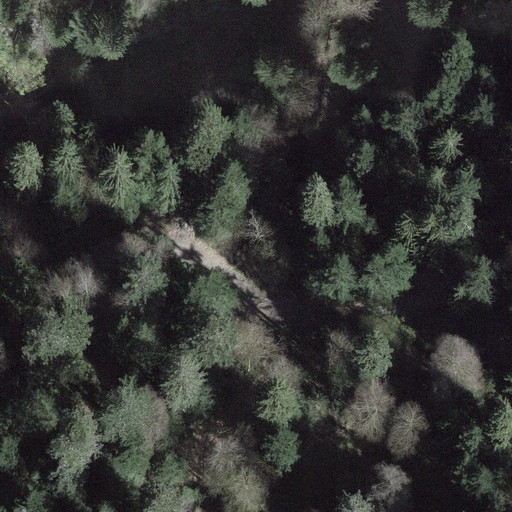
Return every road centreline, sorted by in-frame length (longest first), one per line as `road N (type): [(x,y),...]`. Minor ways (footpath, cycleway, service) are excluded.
road 1 (track): [(511,266),(378,315),(318,316),(256,303),(197,257),(156,244),(0,272)]
road 2 (track): [(378,315),(511,347)]
